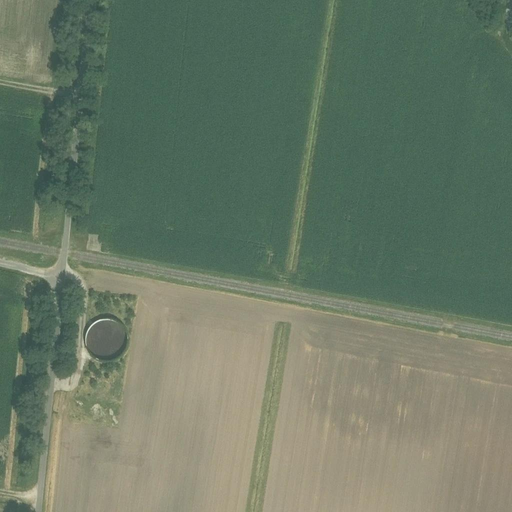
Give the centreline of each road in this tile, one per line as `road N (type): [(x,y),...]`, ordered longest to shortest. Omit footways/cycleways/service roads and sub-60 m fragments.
road 1 (unclassified): [(93,0),(64,270)]
road 2 (unclassified): [(64,270),(40,511)]
